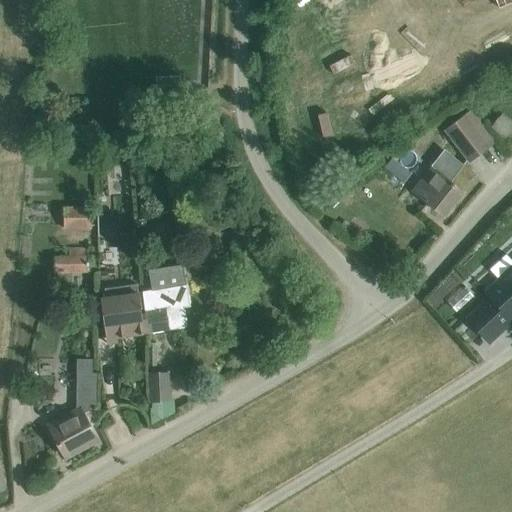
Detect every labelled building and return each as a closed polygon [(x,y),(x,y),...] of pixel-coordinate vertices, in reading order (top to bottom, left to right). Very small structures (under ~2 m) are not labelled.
[(201,62),(183,62),(183,82),(201,81),(201,62)] [(431,66),(401,79),(406,92),(437,80),(431,66)] [(181,87),(180,77),(156,78),(156,88),(181,87)] [(339,132),(337,111),(322,112),(324,134),(339,132)] [(465,116),(445,130),(469,162),(488,148),(465,116)] [(493,127),(505,137),(511,128),(511,123),(502,116),(493,127)] [(406,147),(391,168),(405,178),(420,156),(406,147)] [(462,192),(430,166),(410,191),(441,217),(462,192)] [(63,208),(63,226),(88,226),(88,208),(63,208)] [(56,257),(56,271),(94,270),(94,250),(89,250),(89,247),(69,248),(69,257),(56,257)] [(268,277),(279,267),(270,258),(259,267),(268,277)] [(488,298),(467,318),(490,344),(491,343),(490,341),(511,321),(511,265),(483,293),(488,298)] [(143,295),(146,314),(148,332),(149,336),(174,333),(173,329),(183,328),(181,309),(190,308),(184,266),(150,270),(153,294),(143,295)] [(108,338),(148,332),(146,314),(143,315),(140,288),(107,293),(108,297),(103,298),(108,338)] [(148,368),(150,403),(170,402),(169,374),(157,374),(158,344),(148,343),(148,368)] [(97,376),(92,376),(92,360),(77,359),(75,415),(50,429),(65,456),(96,438),(88,423),(94,420),(88,409),(95,410),(97,376)]
